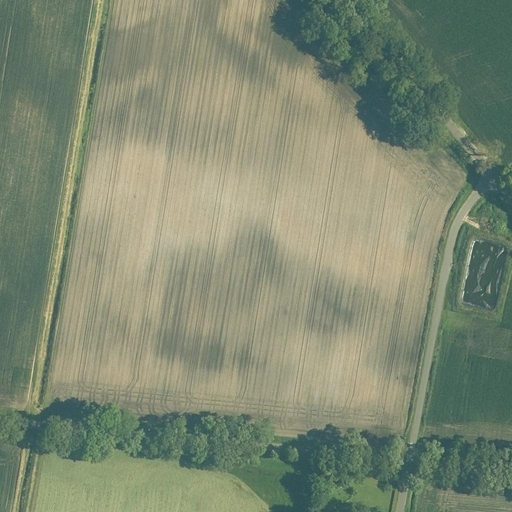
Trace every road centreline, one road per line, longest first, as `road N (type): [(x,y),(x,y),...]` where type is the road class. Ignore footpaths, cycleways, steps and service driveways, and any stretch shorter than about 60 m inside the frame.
road 1 (unclassified): [(408,461),(0,421)]
road 2 (unclassified): [(408,461),(443,261),(463,207),(491,171)]
road 3 (tertiary): [(491,171),(340,0)]
